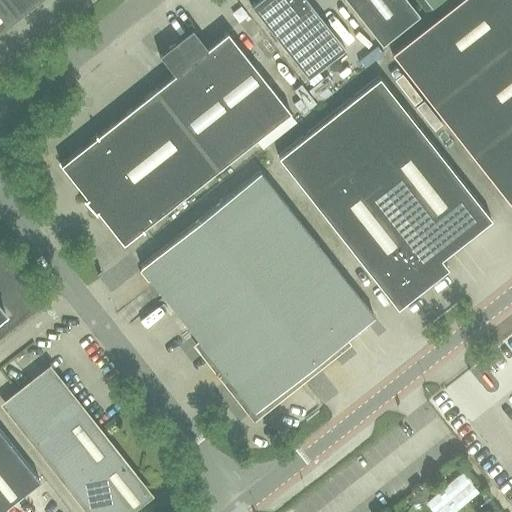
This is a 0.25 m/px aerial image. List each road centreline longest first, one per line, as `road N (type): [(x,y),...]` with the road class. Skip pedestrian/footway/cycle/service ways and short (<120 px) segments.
road 1 (unclassified): [(241,505),(0,196)]
road 2 (unclassified): [(241,505),(511,298)]
road 3 (unclassified): [(0,124),(156,0)]
